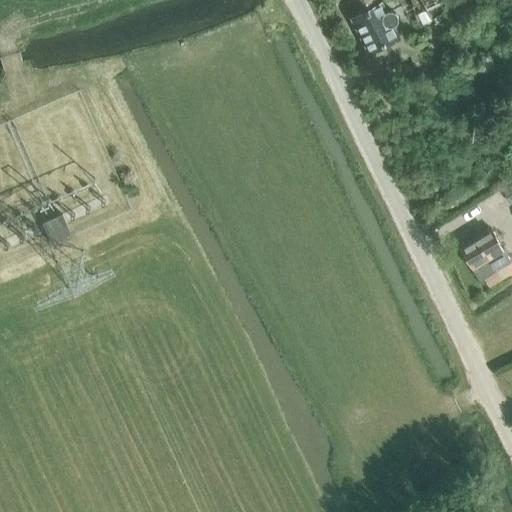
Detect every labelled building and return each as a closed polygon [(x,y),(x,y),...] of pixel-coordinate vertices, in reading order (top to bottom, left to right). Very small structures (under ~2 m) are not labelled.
[(390,10),(386,11),(383,13),(377,0),(351,0),(358,13),(348,18),(366,55),(396,40),(390,26),(393,26),(396,23),(398,20),(398,17),(397,14),(394,11),(390,10)] [(442,63),(451,85),(459,82),(457,79),(476,72),(468,53),(442,63)] [(490,94),(511,81),(511,69),(504,55),(477,71),(490,94)] [(509,200),(511,198),(511,182),(501,189),(509,200)] [(43,222),(52,244),(72,236),(62,214),(43,222)] [(473,268),(479,278),(510,260),(491,228),(459,247),(472,269),(473,268)]
